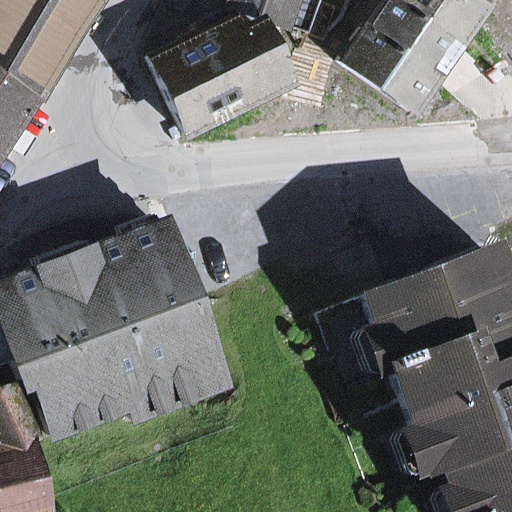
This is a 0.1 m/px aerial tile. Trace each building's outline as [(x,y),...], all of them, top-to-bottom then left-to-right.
[(77,0),(0,0),(0,74),(33,97),(71,30),(62,24),(77,0)] [(77,0),(62,24),(71,30),(88,0),(77,0)] [(314,0),(223,0),(222,5),(294,29),(304,0),(314,3),(314,0)] [(294,29),(304,33),(314,3),(304,0),(294,29)] [(377,0),(359,25),(431,76),(454,43),(392,0),(377,0)] [(392,0),(454,43),(479,8),(467,0),(392,0)] [(143,58),(181,134),(283,83),(253,23),(234,33),(226,17),(143,58)] [(335,61),(407,112),(431,76),(359,25),(335,61)] [(0,145),(33,97),(0,74),(0,145)] [(123,406),(128,419),(217,384),(155,223),(0,282),(0,363),(7,361),(15,382),(18,388),(27,385),(46,436),(123,406)] [(511,327),(482,249),(357,298),(368,325),(384,367),(408,427),(424,469),(424,470),(439,464),(448,486),(457,511),(507,511),(511,510),(511,327)] [(366,375),(384,367),(368,325),(350,333),(347,340),(359,371),(366,375)] [(0,446),(27,440),(31,439),(18,388),(15,382),(0,386),(0,446)] [(406,476),(424,469),(408,427),(390,434),(387,441),(399,472),(406,476)] [(0,511),(46,511),(27,440),(0,446),(0,511)] [(457,511),(448,486),(430,493),(427,500),(431,511),(457,511)]
